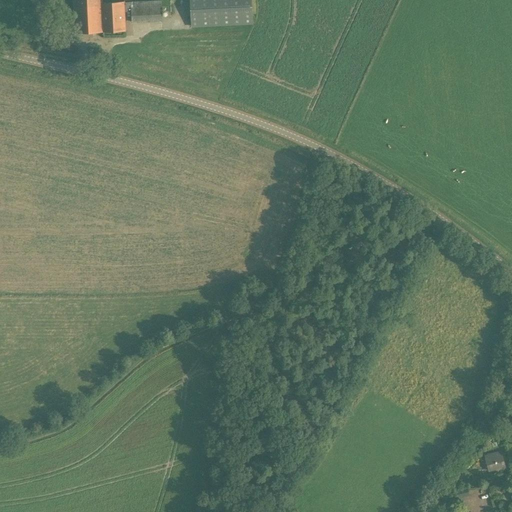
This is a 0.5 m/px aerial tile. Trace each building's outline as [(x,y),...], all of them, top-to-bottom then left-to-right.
[(103,32),(102,3),(101,2),(101,0),(73,0),(75,33),(103,32)] [(133,23),(163,21),(161,0),(133,2),(133,23)] [(189,0),(191,27),(253,24),(251,0),(189,0)] [(101,2),(102,3),(103,32),(125,31),(124,1),(101,2)] [(77,55),(78,48),(56,43),(57,35),(50,34),(47,48),(53,49),(53,50),(77,55)] [(488,472),(505,468),(502,451),(484,455),(485,459),(488,472)] [(457,499),(470,496),(468,487),(455,490),(457,499)]
